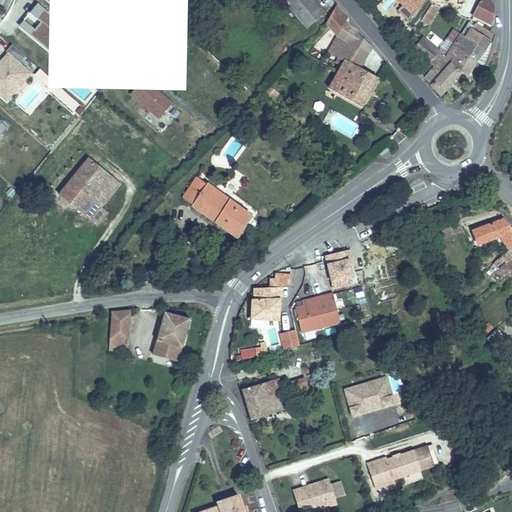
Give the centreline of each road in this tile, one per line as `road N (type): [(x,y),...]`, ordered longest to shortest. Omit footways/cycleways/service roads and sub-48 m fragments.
road 1 (unknown): [(0,35),(68,84),(127,177),(127,196),(83,272),(77,308)]
road 2 (secondary): [(427,156),(264,261),(230,300)]
road 3 (unclassified): [(0,319),(145,297),(230,300)]
road 4 (tertiary): [(441,120),(347,0)]
road 5 (secondary): [(473,126),(506,69),(509,0)]
road 6 (residential): [(511,452),(399,511)]
